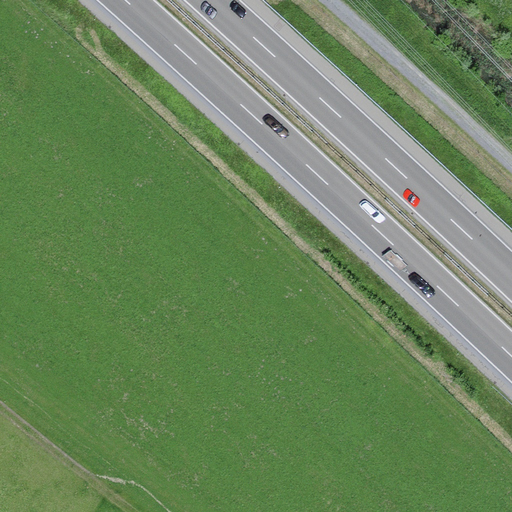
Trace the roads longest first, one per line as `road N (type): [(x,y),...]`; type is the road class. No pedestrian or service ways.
road 1 (motorway): [(123,0),(511,357)]
road 2 (motorway): [(511,276),(212,0)]
road 3 (track): [(511,164),(329,0)]
road 4 (track): [(131,511),(0,411)]
